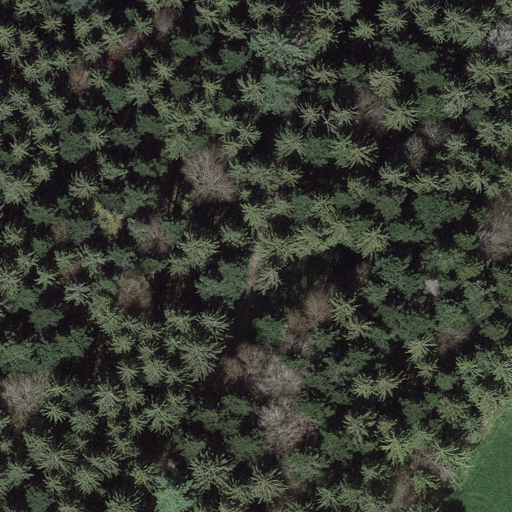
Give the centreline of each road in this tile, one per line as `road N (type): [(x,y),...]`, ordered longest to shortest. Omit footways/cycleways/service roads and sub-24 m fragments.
road 1 (track): [(157,511),(184,420),(230,335),(254,264),(292,49),(291,0)]
road 2 (track): [(432,511),(511,379)]
